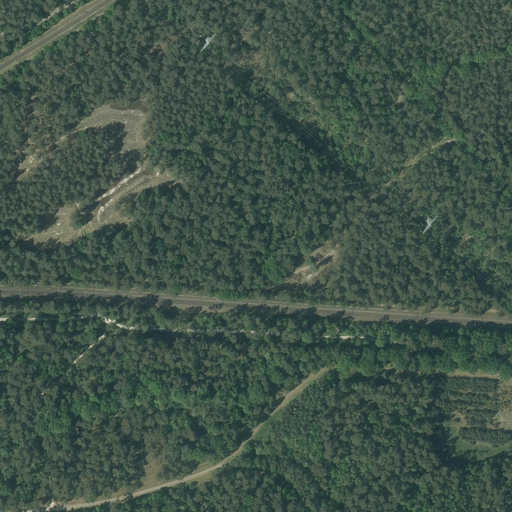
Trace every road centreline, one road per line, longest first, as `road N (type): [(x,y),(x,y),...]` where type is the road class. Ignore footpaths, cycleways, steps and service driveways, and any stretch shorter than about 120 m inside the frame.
road 1 (track): [(511,311),(0,271)]
road 2 (unclassified): [(511,198),(334,0)]
road 3 (unknown): [(345,0),(511,181)]
road 4 (track): [(161,0),(43,81),(32,97)]
road 5 (track): [(0,75),(118,0)]
